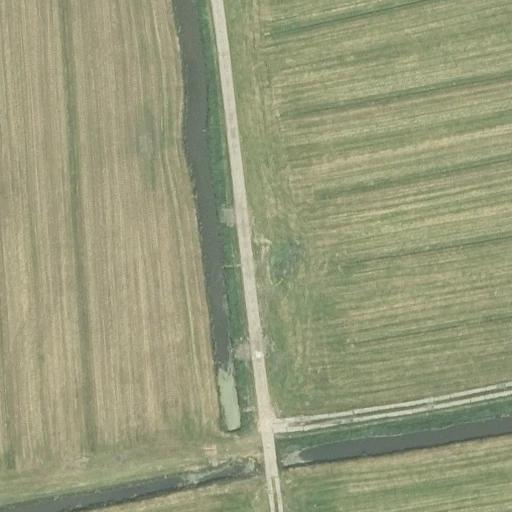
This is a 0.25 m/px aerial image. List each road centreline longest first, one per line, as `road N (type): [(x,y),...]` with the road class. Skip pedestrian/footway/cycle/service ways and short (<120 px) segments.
road 1 (track): [(276,511),(216,0)]
road 2 (track): [(266,427),(511,388)]
